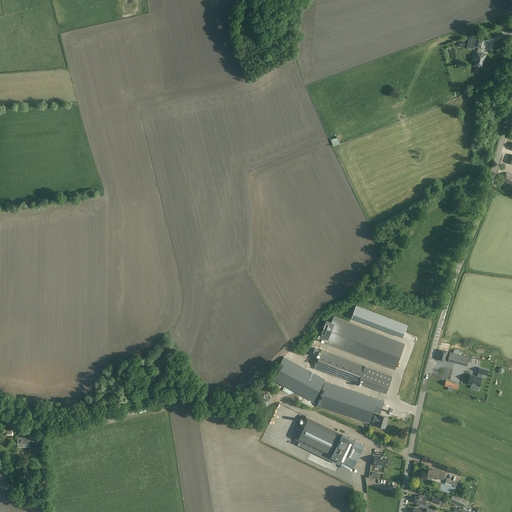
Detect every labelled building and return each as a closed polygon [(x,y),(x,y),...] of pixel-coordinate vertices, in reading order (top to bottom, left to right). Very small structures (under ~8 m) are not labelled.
[(474,62),(474,65),(481,67),(482,67),(485,55),(484,54),(479,53),(480,48),(482,48),(483,40),(477,39),(470,37),(468,45),(475,46),(476,46),(478,47),(477,52),(476,55),(476,56),(475,56),(474,56),(473,57),(473,59),(473,60),(474,61),(475,61),(474,62)] [(511,174),(507,172),(503,180),(511,185),(511,183),(511,174)] [(428,191),(430,195),(438,191),(436,187),(428,191)] [(356,306),(351,318),(402,338),(405,332),(407,326),(407,325),(356,306)] [(405,344),(334,317),(331,323),(326,321),(320,338),(325,339),(324,343),(395,370),(405,344)] [(322,350),(315,369),(357,385),(359,378),(361,379),(363,379),(363,380),(387,389),(392,376),(365,366),(322,350)] [(438,350),(436,360),(446,362),(448,352),(438,350)] [(449,355),(447,361),(450,361),(450,362),(464,365),(466,366),(468,361),(469,357),(451,352),(451,355),(449,355)] [(313,402),(325,379),(284,357),(272,379),(313,402)] [(471,384),(479,386),(480,386),(482,377),(483,374),(487,375),(489,370),(479,367),(478,373),(477,376),(470,374),(468,383),(471,384)] [(384,401),(325,381),(317,405),(369,423),(372,412),(380,414),(384,401)] [(446,381),(444,386),(448,387),(447,390),(452,392),(453,388),(457,390),(458,385),(446,381)] [(373,416),(372,421),(377,423),(376,426),(385,428),(388,417),(379,415),(378,418),(373,416)] [(353,469),(364,446),(332,430),(305,416),(305,417),(295,438),(294,439),(300,441),(321,452),(321,453),(329,457),(329,456),(330,457),(339,461),(341,462),(343,464),(353,469)] [(386,466),(387,458),(374,457),(373,464),(376,465),(376,466),(381,467),(381,466),(386,466)] [(428,469),(427,477),(427,479),(440,482),(440,480),(441,479),(444,480),(445,473),(442,472),(432,469),(432,470),(428,469)] [(455,488),(456,486),(457,482),(446,478),(445,482),(444,484),(455,488)] [(413,499),(413,501),(414,502),(414,503),(422,504),(425,504),(426,499),(423,498),(424,496),(419,495),(418,496),(415,496),(415,499),(414,499),(413,499)] [(452,495),(449,501),(464,507),(467,501),(452,495)]
